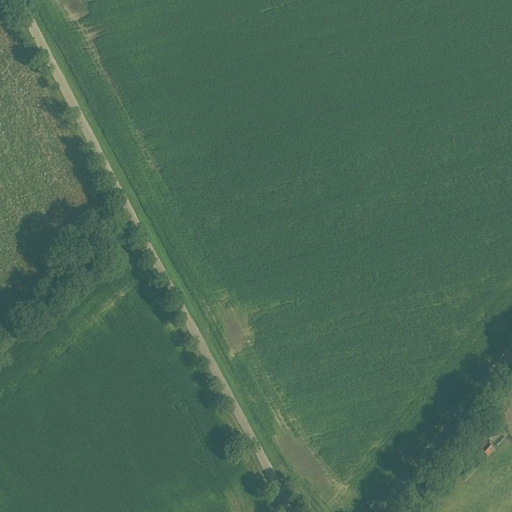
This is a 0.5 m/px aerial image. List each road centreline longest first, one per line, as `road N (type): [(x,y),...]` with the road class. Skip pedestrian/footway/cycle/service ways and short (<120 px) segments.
road 1 (unclassified): [(17,0),(286,511)]
road 2 (tertiary): [(511,356),(383,511)]
